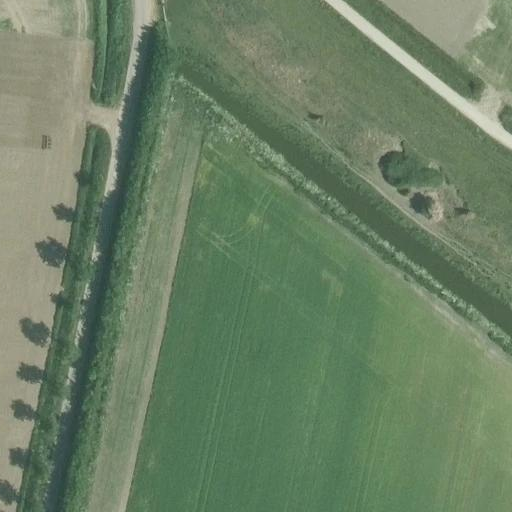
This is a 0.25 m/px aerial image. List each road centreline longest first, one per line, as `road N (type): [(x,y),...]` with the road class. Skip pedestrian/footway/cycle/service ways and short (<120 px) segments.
road 1 (unclassified): [(39,511),(133,54),(132,0)]
road 2 (unclassified): [(511,142),(411,81),(336,0)]
